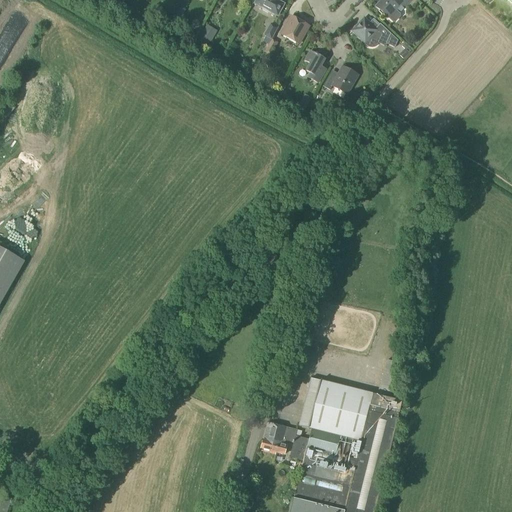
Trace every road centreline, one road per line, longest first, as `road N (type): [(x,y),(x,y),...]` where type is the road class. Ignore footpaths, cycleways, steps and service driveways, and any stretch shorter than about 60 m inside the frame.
road 1 (unclassified): [(56,511),(352,127)]
road 2 (unclassified): [(230,511),(283,326)]
road 3 (residential): [(352,127),(442,29),(449,6)]
